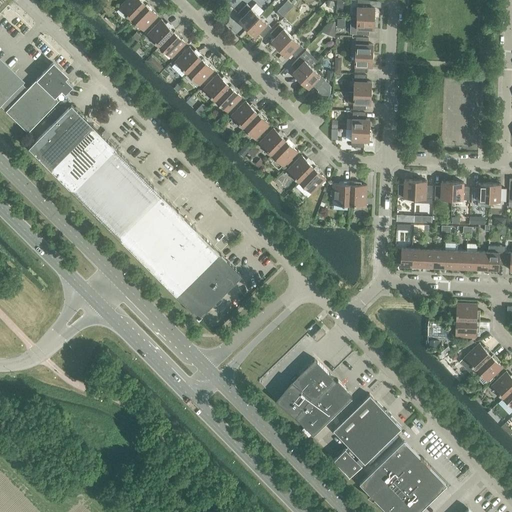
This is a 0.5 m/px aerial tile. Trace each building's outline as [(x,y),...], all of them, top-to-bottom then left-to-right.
[(125,0),(119,7),(131,19),(147,2),(145,0),(125,0)] [(357,0),(357,17),(374,18),(374,7),(370,7),(370,1),(357,0)] [(89,5),(91,11),(93,10),(99,7),(96,2),(89,5)] [(147,2),(131,19),(143,31),(158,16),(150,8),(152,6),(147,2)] [(239,20),(247,28),(259,16),(246,4),(238,13),(242,17),(239,20)] [(283,5),(277,11),(283,16),(288,11),(283,5)] [(259,16),(247,28),(255,36),(258,33),(262,37),(271,28),(259,16)] [(374,18),(357,17),(356,34),(368,35),(369,29),(373,29),(374,18)] [(147,34),(159,46),(175,29),(171,24),(169,26),(161,19),(147,34)] [(332,21),(322,32),(335,37),(335,22),(332,21)] [(271,41),(279,49),(291,36),(279,24),(270,33),(274,37),(271,41)] [(175,29),(159,46),(171,58),(186,43),(178,36),(180,33),(175,29)] [(136,32),(132,36),(137,41),(141,37),(136,32)] [(291,36),(279,49),(287,56),(290,53),(295,57),(303,48),(291,36)] [(356,37),(355,55),(372,55),(373,44),(368,44),(368,38),(356,37)] [(137,42),(132,47),(135,51),(141,46),(137,42)] [(175,61),(187,73),(203,56),(199,52),(197,54),(189,46),(175,61)] [(372,55),(355,55),(354,72),(367,72),(367,66),(372,66),(372,55)] [(151,56),(147,60),(153,66),(155,63),(155,59),(151,56)] [(203,56),(187,73),(199,85),(214,70),(206,63),(208,61),(203,56)] [(292,73),(300,80),(312,68),(300,56),(291,65),(296,69),(292,73)] [(0,105),(28,132),(73,86),(58,71),(60,69),(52,62),(27,88),(0,62),(0,105)] [(312,68),(300,80),(308,88),(312,85),(316,89),(325,80),(312,68)] [(203,88),(215,100),(231,83),(227,79),(225,81),(217,73),(203,88)] [(354,75),(353,92),(371,93),(371,81),(366,81),(367,75),(354,75)] [(178,83),(174,88),(178,92),(182,87),(178,83)] [(231,83),(215,100),(227,112),(242,97),(234,90),(236,88),(231,83)] [(348,92),(348,103),(353,103),(353,109),(365,110),(365,104),(370,104),(371,93),(353,92),(348,92)] [(191,97),(186,102),(191,106),(196,101),(191,97)] [(231,115),(243,127),(259,110),(255,106),(253,108),(245,101),(231,115)] [(28,147),(50,168),(93,126),(71,104),(28,147)] [(259,110),(243,127),(255,139),(270,124),(262,117),(264,115),(259,110)] [(352,112),(352,129),(369,130),(370,119),(365,119),(365,113),(352,112)] [(50,168),(71,190),(114,147),(93,126),(50,168)] [(259,143),(271,154),(287,137),(283,133),(281,135),(273,128),(259,143)] [(346,129),(345,140),(351,141),(351,146),(354,147),(359,147),(364,147),(364,141),(369,141),(369,130),(352,129),(346,129)] [(287,137),(271,154),(283,166),(298,151),(290,144),(292,142),(287,137)] [(249,140),(238,151),(243,156),(254,145),(249,140)] [(71,190),(92,211),(135,168),(114,147),(71,190)] [(301,155),(287,170),(299,182),(315,165),(311,160),(309,162),(301,155)] [(259,159),(254,164),(258,168),(263,162),(259,159)] [(300,182),(296,186),(307,198),(311,193),(326,179),(318,171),(320,169),(315,165),(299,182),(300,182)] [(92,211),(113,232),(156,190),(135,168),(92,211)] [(398,184),(397,196),(414,197),(415,180),(404,179),(404,184),(398,184)] [(414,197),(414,202),(431,203),(432,198),(432,185),(426,185),(426,180),(415,180),(414,197)] [(332,204),(349,205),(350,181),(343,181),(343,184),(333,183),(332,204)] [(350,181),(349,205),(366,205),(367,185),(356,184),(356,181),(350,181)] [(434,198),(451,199),(452,181),(441,181),(441,186),(435,185),(434,198)] [(452,181),(451,199),(469,200),(469,187),(463,187),(463,182),(452,181)] [(471,200),(488,200),(489,183),(478,183),(478,187),(472,187),(471,200)] [(489,183),(488,200),(506,201),(506,189),(500,188),(500,183),(489,183)] [(113,232),(135,253),(177,211),(156,190),(113,232)] [(135,253),(156,275),(199,232),(177,211),(135,253)] [(470,216),(469,224),(477,224),(477,217),(470,216)] [(156,275),(177,296),(220,254),(199,232),(156,275)] [(504,265),(505,252),(505,246),(488,245),(488,251),(487,269),(498,269),(498,265),(504,265)] [(400,265),(411,266),(412,248),(395,247),(394,260),(400,260),(400,265)] [(411,266),(422,266),(423,249),(412,248),(411,266)] [(422,266),(433,267),(434,249),(423,249),(422,266)] [(433,267),(444,267),(445,250),(434,249),(433,267)] [(444,267),(455,267),(455,250),(445,250),(444,267)] [(455,267),(465,268),(466,250),(455,250),(455,267)] [(465,268),(476,268),(477,251),(466,250),(465,268)] [(476,268),(487,269),(488,251),(477,251),(476,268)] [(220,254),(177,296),(199,318),(214,302),(216,304),(221,300),(219,298),(242,275),(220,254)] [(456,302),(456,319),(479,320),(480,314),(477,314),(477,303),(456,302)] [(479,320),(456,319),(455,336),(476,337),(476,327),(479,327),(479,320)] [(311,336),(316,341),(325,333),(320,327),(311,336)] [(464,357),(476,369),(493,353),(488,348),(486,350),(479,342),(464,357)] [(448,345),(437,354),(440,359),(451,350),(448,345)] [(493,353),(476,369),(487,381),(502,367),(495,360),(497,357),(493,353)] [(275,400),(295,416),(296,417),(313,435),(314,434),(352,397),(345,390),(346,389),(338,380),(336,381),(315,359),(314,358),(297,375),(297,376),(292,380),(291,380),(275,400)] [(491,385),(503,398),(511,388),(511,377),(506,371),(491,385)] [(466,384),(463,387),(468,393),(472,390),(466,384)] [(511,388),(503,398),(511,407),(511,388)] [(362,465),(361,464),(356,459),(359,457),(364,462),(401,427),(369,394),(333,430),(348,446),(346,448),(345,448),(346,448),(345,447),(342,451),(340,449),(335,454),(336,456),(332,460),(333,460),(334,459),(349,475),(348,476),(349,475),(350,476),(355,471),(362,465)] [(358,485),(384,511),(419,511),(446,486),(430,469),(430,468),(426,462),(420,458),(419,458),(403,442),(358,485)]
